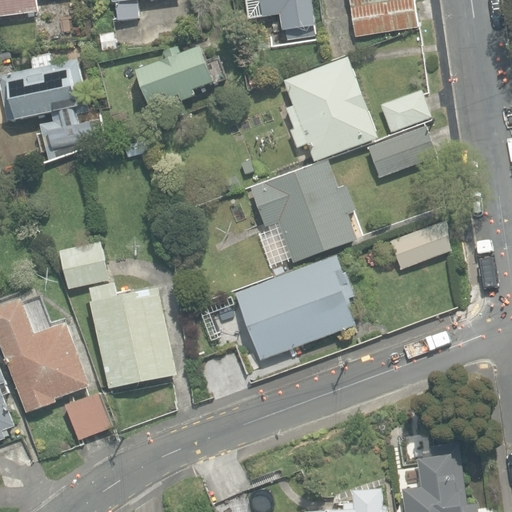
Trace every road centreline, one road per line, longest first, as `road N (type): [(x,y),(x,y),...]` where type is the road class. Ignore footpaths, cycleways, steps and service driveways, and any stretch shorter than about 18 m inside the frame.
road 1 (residential): [(511,326),(137,465),(69,511)]
road 2 (residential): [(479,0),(511,267)]
